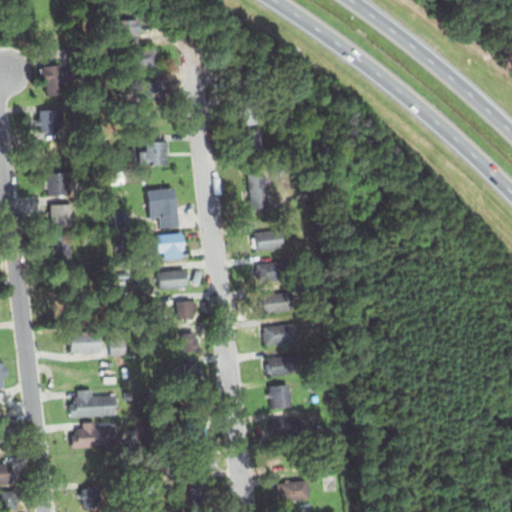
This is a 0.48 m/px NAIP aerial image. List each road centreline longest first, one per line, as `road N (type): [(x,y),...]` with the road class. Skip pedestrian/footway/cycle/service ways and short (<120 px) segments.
road 1 (residential): [(244,511),(191,53)]
road 2 (residential): [(44,511),(0,128)]
road 3 (motorway): [(277,0),(384,73),(511,188)]
road 4 (motorway): [(511,132),(354,0)]
